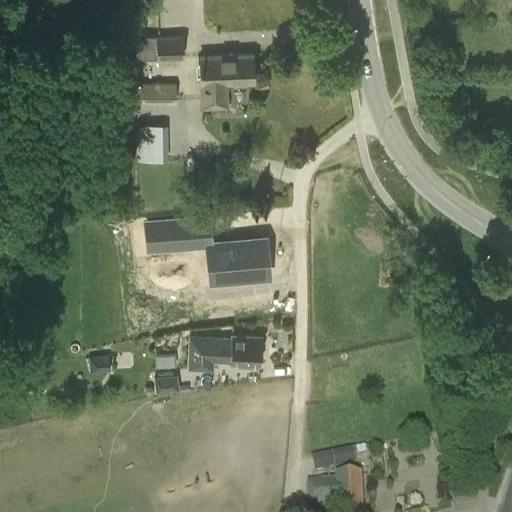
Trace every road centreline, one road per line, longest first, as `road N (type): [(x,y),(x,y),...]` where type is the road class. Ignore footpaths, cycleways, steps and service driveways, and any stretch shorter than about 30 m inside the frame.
road 1 (track): [(358,126),(298,177),(301,352),(288,511)]
road 2 (secondary): [(511,242),(412,170),(379,112),(358,0)]
